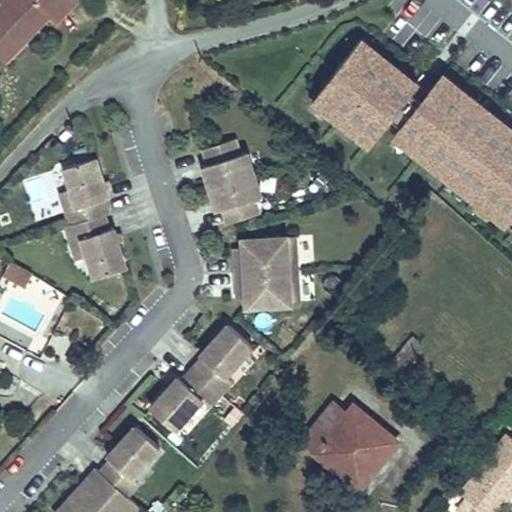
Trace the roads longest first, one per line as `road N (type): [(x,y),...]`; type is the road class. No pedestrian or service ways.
road 1 (residential): [(0,506),(186,290),(187,261),(141,109),(157,50)]
road 2 (unclassified): [(157,50),(91,87),(0,174)]
road 3 (unclassified): [(339,0),(157,50)]
